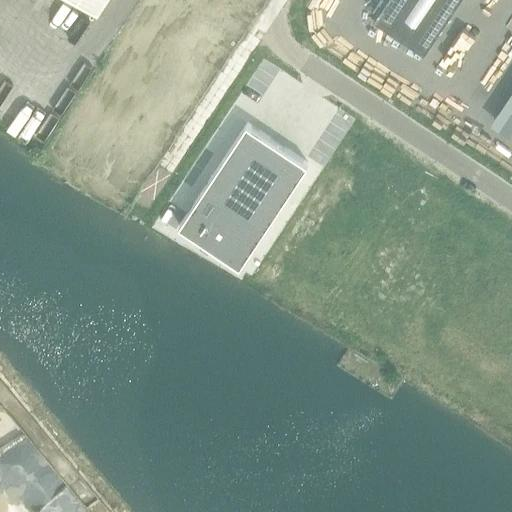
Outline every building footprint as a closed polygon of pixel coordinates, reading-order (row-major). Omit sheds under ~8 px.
[(105,0),(81,0),(98,11),(105,0)] [(160,0),(117,66),(176,104),(244,0),(160,0)] [(385,0),(374,17),(425,51),(458,0),(385,0)] [(511,129),(511,89),(489,125),(507,137),(511,129)] [(247,122),(179,224),(240,265),(308,163),(247,122)] [(135,129),(104,180),(129,196),(161,145),(135,129)] [(429,224),(397,271),(454,310),(486,263),(429,224)] [(473,395),(511,421),(511,351),(505,347),(473,395)] [(0,448),(0,508),(1,511),(6,511),(60,483),(31,432),(0,448)]
